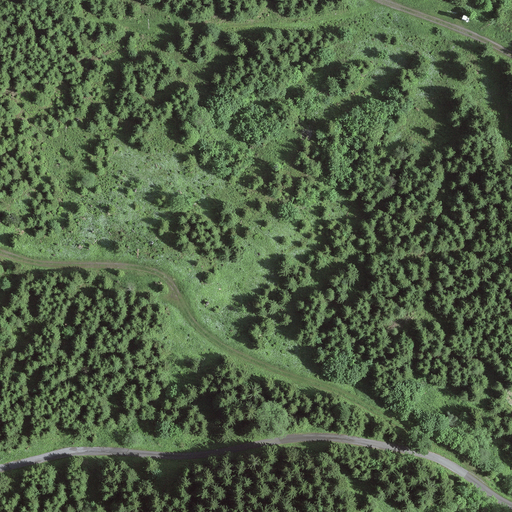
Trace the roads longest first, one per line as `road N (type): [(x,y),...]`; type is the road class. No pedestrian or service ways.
road 1 (track): [(0,252),(46,265),(162,275),(207,331),(460,457),(482,485)]
road 2 (unclassified): [(511,502),(441,458),(317,437),(219,453),(76,452),(0,470)]
road 3 (track): [(511,58),(382,0)]
